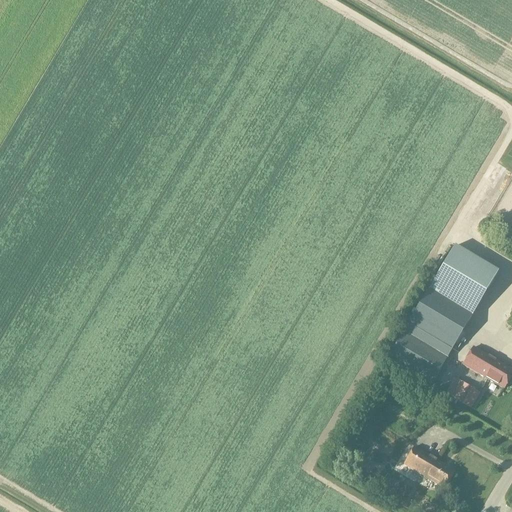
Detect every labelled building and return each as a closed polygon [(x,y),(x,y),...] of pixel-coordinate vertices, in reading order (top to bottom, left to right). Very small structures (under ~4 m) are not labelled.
[(452,246),(426,291),(471,316),(496,272),(452,246)] [(402,332),(387,359),(431,385),(446,358),(447,358),(471,316),(426,291),(426,290),(402,332)] [(503,389),(511,373),(511,371),(473,348),(462,365),(503,389)] [(454,379),(445,393),(462,403),(471,389),(454,379)] [(444,489),(454,472),(413,448),(403,465),(444,489)] [(403,503),(411,488),(404,484),(395,498),(403,503)]
